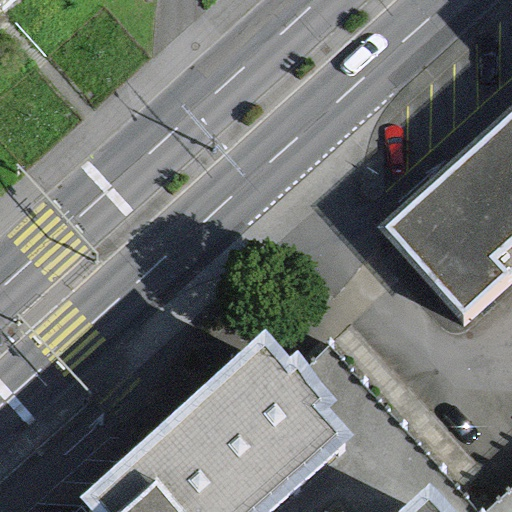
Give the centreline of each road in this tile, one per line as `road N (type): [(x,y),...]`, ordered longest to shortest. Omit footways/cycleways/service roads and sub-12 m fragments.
road 1 (primary): [(0,407),(450,0)]
road 2 (primary): [(321,0),(0,290)]
